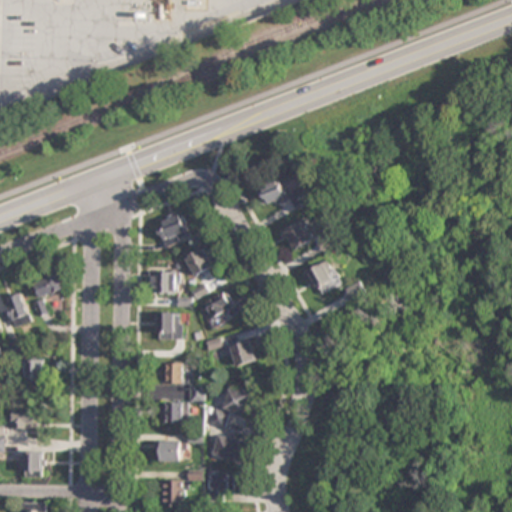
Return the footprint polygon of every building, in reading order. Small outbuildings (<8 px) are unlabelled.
[(289,199),(282,180),(259,190),(266,208),(289,199)] [(299,210),(314,201),(305,186),(290,195),(299,210)] [(168,247),(194,237),(185,214),(159,224),(168,247)] [(288,231),(298,250),(317,240),(307,221),(288,231)] [(197,275),(217,267),(209,249),(189,257),(197,275)] [(323,294),(345,284),(334,259),(312,269),(323,294)] [(152,292),(183,292),(183,271),(152,271),(152,292)] [(66,289),(60,272),(37,280),(43,297),(66,289)] [(369,293),(364,281),(348,288),(354,300),(369,293)] [(216,319),(238,306),(229,291),(208,304),(216,319)] [(18,327),(34,321),(24,294),(8,299),(18,327)] [(186,313),(161,313),(161,339),(186,339),(186,313)] [(234,347),(240,366),(262,359),(256,340),(234,347)] [(27,360),(27,384),(47,384),(47,360),(27,360)] [(164,383),(189,383),(189,362),(164,362),(164,383)] [(194,402),(208,402),(208,384),(194,384),(194,402)] [(249,414),(255,394),(234,387),(227,407),(249,414)] [(191,422),(191,402),(165,402),(165,422),(191,422)] [(212,424),(227,427),(230,411),(216,408),(212,424)] [(16,430),(43,430),(43,411),(16,411),(16,430)] [(242,461),(247,440),(222,434),(217,454),(242,461)] [(188,461),(188,440),(160,440),(160,461),(188,461)] [(46,476),(46,452),(26,452),(26,476),(46,476)] [(213,493),(236,493),(236,474),(213,474),(213,493)] [(164,506),(188,506),(188,480),(164,480),(164,506)] [(49,511),(49,503),(24,503),(23,511),(49,511)]
